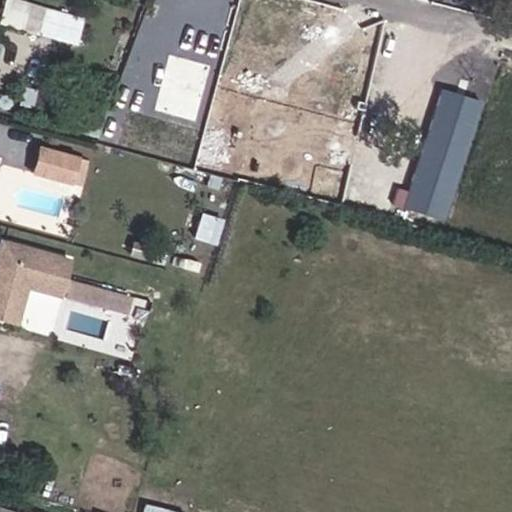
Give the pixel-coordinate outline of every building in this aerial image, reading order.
[(28,40),(62,49),(68,27),(34,18),(28,40)] [(62,49),(100,59),(105,38),(68,27),(62,49)] [(105,139),(118,142),(124,124),(110,120),(105,139)] [(101,164),(62,152),(54,178),(94,190),(101,164)] [(41,310),(73,319),(90,268),(19,246),(10,279),(15,280),(12,290),(6,290),(0,309),(0,336),(30,344),(41,310)]
